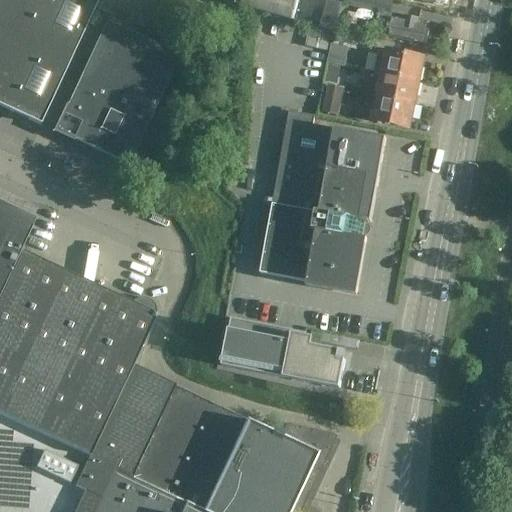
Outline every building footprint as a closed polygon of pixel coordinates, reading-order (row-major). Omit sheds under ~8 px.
[(0,0),(0,107),(40,126),(98,0),(0,0)] [(244,0),(243,6),(293,20),(297,0),(244,0)] [(336,31),(343,6),(327,2),(320,27),(336,31)] [(425,27),(426,23),(426,22),(373,11),(369,33),(426,45),(429,28),(425,27)] [(179,57),(149,44),(106,24),(98,39),(99,39),(92,56),(91,55),(82,73),(80,72),(78,77),(80,78),(75,89),(73,88),(71,92),(73,93),(55,132),(81,144),(92,149),(92,148),(104,154),(104,155),(164,182),(169,172),(169,96),(162,92),(179,57)] [(333,45),(329,63),(340,66),(344,67),(348,48),(333,45)] [(374,72),(385,75),(418,82),(421,68),(417,67),(419,59),(389,52),(388,55),(379,53),(374,72)] [(338,78),(340,66),(329,63),(326,75),(338,78)] [(414,105),(418,82),(385,75),(380,98),(414,105)] [(343,92),(328,89),(322,114),(337,117),(343,92)] [(410,120),(413,105),(414,105),(380,98),(374,121),(405,127),(406,119),(410,120)] [(289,113),(281,160),(324,168),(379,179),(386,140),(313,126),(315,117),(289,113)] [(324,168),(281,160),(260,274),(308,283),(307,288),(357,297),(371,223),(316,213),(324,168)] [(379,179),(324,168),(316,213),(371,223),(379,179)] [(0,292),(18,254),(29,232),(0,217),(0,292)] [(63,511),(91,455),(116,401),(131,368),(155,317),(155,316),(155,314),(156,313),(155,311),(155,309),(155,307),(154,306),(153,305),(152,303),(151,302),(149,300),(147,299),(145,299),(143,298),(141,298),(139,298),(134,308),(20,255),(0,299),(0,511),(63,511)] [(305,334),(299,333),(251,324),(231,321),(222,368),(339,390),(346,354),(310,347),(312,339),(304,338),(305,334)] [(245,421),(135,370),(131,368),(116,401),(91,455),(118,468),(210,511),(290,511),(295,502),(300,505),(302,502),(304,503),(334,440),(331,439),(333,436),(325,432),(324,435),(314,431),(313,433),(301,428),(300,431),(286,424),(280,438),(245,421)] [(210,511),(118,468),(91,455),(63,511),(210,511)]
